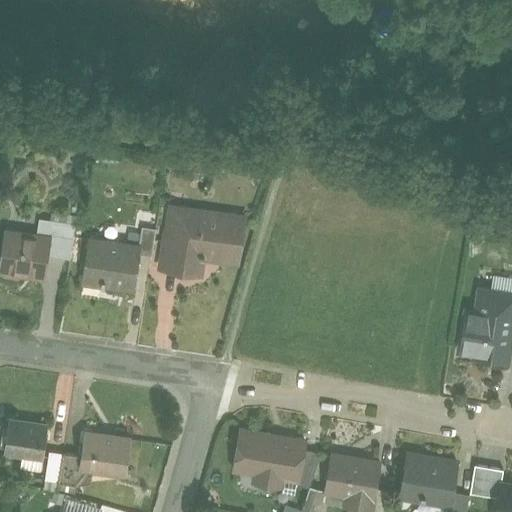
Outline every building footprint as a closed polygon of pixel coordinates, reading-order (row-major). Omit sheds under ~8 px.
[(249,212),(169,200),(159,270),(197,276),(199,261),(241,267),(249,212)] [(52,235),(49,256),(71,259),(76,223),(39,217),(36,232),(52,235)] [(36,232),(7,228),(0,270),(0,272),(45,279),(49,256),(52,235),(36,232)] [(143,245),(141,254),(151,255),(155,230),(142,228),(139,245),(143,245)] [(139,245),(88,236),(80,283),(134,292),(141,254),(143,245),(139,245)] [(464,309),(458,355),(506,361),(511,321),(511,317),(511,293),(478,289),(475,311),(464,309)] [(10,417),(5,453),(22,455),(45,459),(50,422),(10,417)] [(82,455),(80,470),(89,471),(127,477),(133,438),(86,430),(82,455)] [(307,441),(238,430),(230,476),(250,479),(249,487),(283,493),(284,485),(299,487),(307,441)] [(65,453),(49,450),(45,479),(61,481),(65,453)] [(61,481),(78,484),(89,471),(80,470),(82,455),(65,453),(61,481)] [(459,462),(405,453),(398,502),(448,510),(452,510),(453,501),(459,462)] [(373,511),(382,463),(331,454),(323,498),(343,502),(341,510),(355,511),(373,511)] [(45,459),(22,455),(20,467),(43,470),(45,459)] [(503,470),(474,466),(470,495),(499,499),(501,483),(503,470)] [(511,511),(511,484),(501,483),(499,499),(497,511),(511,511)] [(313,511),(320,494),(308,490),(300,511),(313,511)] [(69,499),(64,511),(103,511),(104,511),(100,509),(69,499)] [(465,511),(467,503),(453,501),(452,510),(448,510),(447,511),(465,511)]
